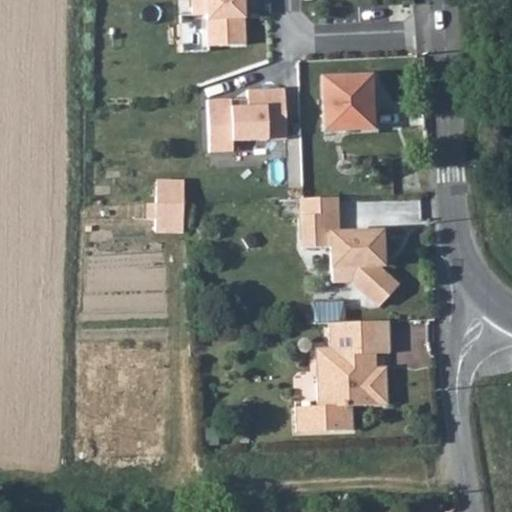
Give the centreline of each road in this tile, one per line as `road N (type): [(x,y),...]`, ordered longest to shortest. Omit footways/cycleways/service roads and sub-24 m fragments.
road 1 (track): [(0,490),(465,472)]
road 2 (unclassified): [(496,305),(461,260),(454,235),(443,32)]
road 3 (residential): [(473,511),(455,383),(473,328),(496,305)]
road 4 (residential): [(286,0),(287,35),(443,32)]
